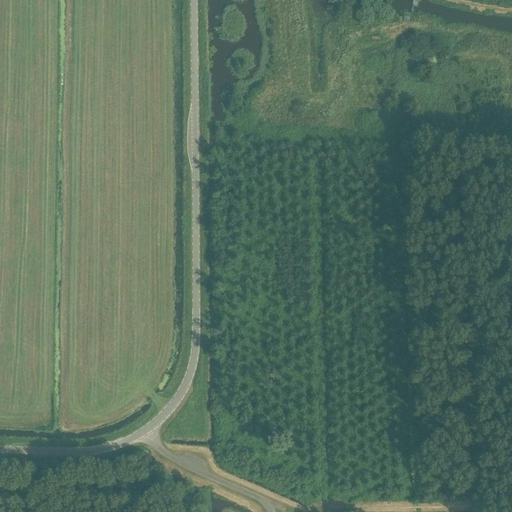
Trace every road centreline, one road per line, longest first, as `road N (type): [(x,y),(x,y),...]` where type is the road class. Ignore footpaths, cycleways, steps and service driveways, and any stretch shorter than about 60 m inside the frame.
road 1 (unclassified): [(194,0),(194,358),(172,405),(145,431)]
road 2 (unclassified): [(271,511),(174,459),(145,431)]
road 3 (unclassified): [(145,431),(98,450),(0,450)]
